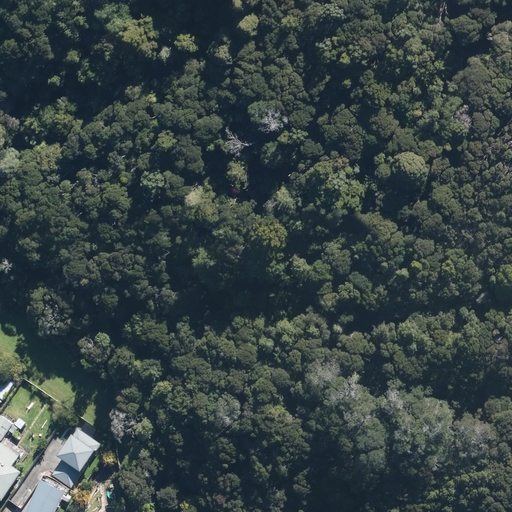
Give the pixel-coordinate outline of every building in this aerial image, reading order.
[(14,384),(0,375),(0,399),(3,401),(14,384)] [(2,417),(0,420),(0,438),(1,439),(12,425),(2,417)] [(100,444),(78,430),(61,457),(66,459),(56,475),(73,486),(100,444)] [(0,497),(2,499),(20,473),(11,467),(19,457),(0,443),(0,497)] [(54,511),(64,493),(43,482),(27,511),(54,511)]
